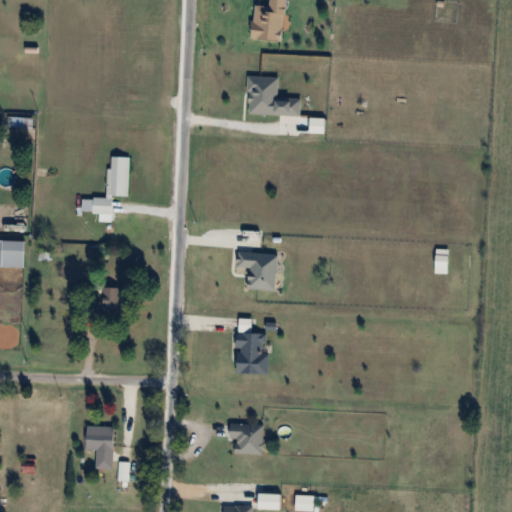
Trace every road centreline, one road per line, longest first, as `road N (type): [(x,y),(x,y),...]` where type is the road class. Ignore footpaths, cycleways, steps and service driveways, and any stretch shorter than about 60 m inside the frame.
road 1 (residential): [(163,511),(185,0)]
road 2 (residential): [(171,382),(0,374)]
